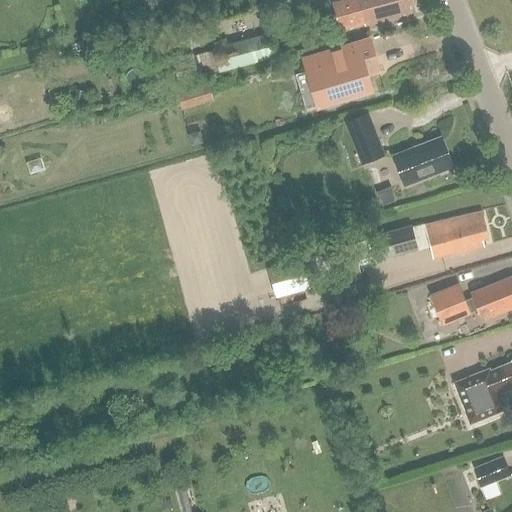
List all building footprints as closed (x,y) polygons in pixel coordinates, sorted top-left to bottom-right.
[(342,0),(333,3),(341,30),(363,23),(364,25),(410,11),(408,6),(414,4),(412,0),(342,0)] [(192,54),(173,60),(179,82),(220,71),(220,73),(278,58),(271,34),(213,49),(214,52),(193,57),(192,54)] [(369,40),(303,60),(318,108),(372,91),(367,76),(379,73),(369,40)] [(209,84),(193,89),(198,106),(213,101),(209,84)] [(72,89),(66,110),(81,114),(87,94),(72,89)] [(369,112),(345,121),(361,165),(386,155),(369,112)] [(201,132),(188,135),(191,147),(204,143),(201,132)] [(450,167),(439,137),(390,155),(402,185),(450,167)] [(385,202),(399,199),(397,187),(383,190),(385,202)] [(482,241),(488,239),(481,213),(413,231),(412,227),(370,239),(370,240),(376,262),(431,248),(434,260),(483,247),(482,241)] [(370,240),(352,245),(358,267),(376,262),(370,240)] [(328,256),(316,259),(322,283),(334,279),(328,256)] [(276,300),(324,288),(322,283),(316,259),(316,257),(268,270),(276,300)] [(472,296),(466,299),(472,311),(477,309),(482,320),(511,308),(511,275),(470,292),(472,296)] [(460,283),(430,296),(443,326),(472,314),(471,311),(466,299),(460,283)] [(336,320),(325,324),(327,330),(338,327),(336,320)] [(511,363),(492,372),(499,390),(500,394),(507,392),(511,389),(511,363)] [(490,368),(452,384),(471,426),(507,411),(500,394),(499,390),(492,372),(490,368)] [(504,456),(474,468),(482,488),(511,476),(504,456)] [(191,511),(185,488),(177,490),(182,511),(191,511)] [(171,499),(164,501),(166,508),(173,507),(171,499)]
